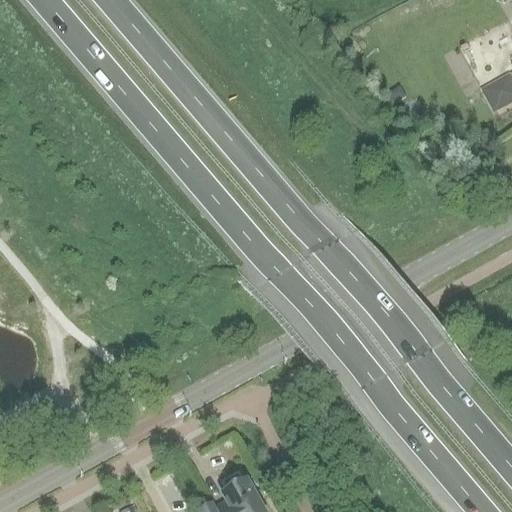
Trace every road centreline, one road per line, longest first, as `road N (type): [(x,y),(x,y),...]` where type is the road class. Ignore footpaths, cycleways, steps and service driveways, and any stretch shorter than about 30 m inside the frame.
road 1 (trunk): [(44,0),(482,511)]
road 2 (trunk): [(511,467),(110,0)]
road 3 (secondary): [(0,506),(511,222)]
